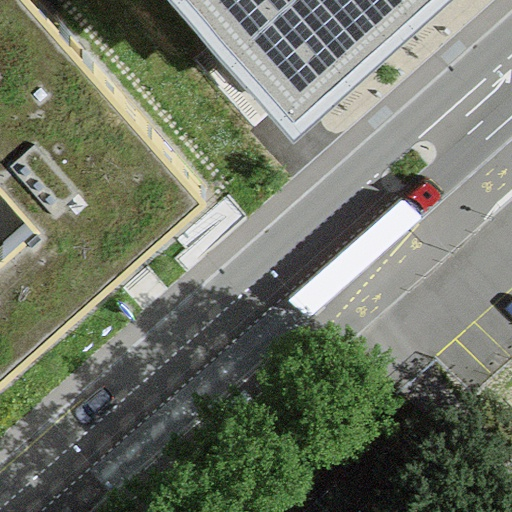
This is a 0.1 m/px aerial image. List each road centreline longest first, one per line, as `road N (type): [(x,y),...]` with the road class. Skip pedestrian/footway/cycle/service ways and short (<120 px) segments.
road 1 (tertiary): [(22,511),(511,90)]
road 2 (track): [(511,487),(313,260)]
